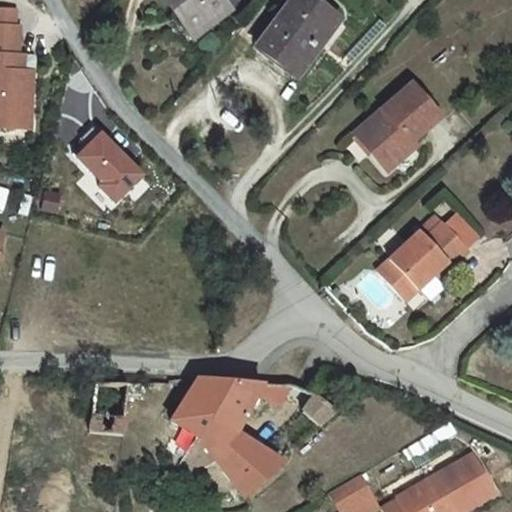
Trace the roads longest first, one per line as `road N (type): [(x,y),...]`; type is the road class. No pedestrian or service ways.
road 1 (residential): [(357,356),(238,221),(138,124),(51,0)]
road 2 (unclassified): [(0,360),(357,356)]
road 3 (track): [(238,221),(242,187),(419,0)]
road 4 (unclassified): [(357,356),(511,420)]
